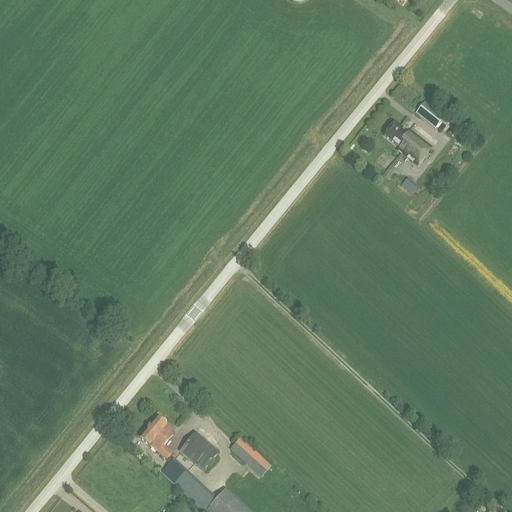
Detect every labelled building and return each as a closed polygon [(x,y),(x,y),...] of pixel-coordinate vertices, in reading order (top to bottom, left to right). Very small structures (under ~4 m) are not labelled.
[(484,20),(487,14),(477,9),(474,15),(484,20)] [(429,108),(420,119),(435,130),(444,119),(429,108)] [(384,137),(399,149),(397,152),(417,168),(432,149),(410,132),(408,134),(395,123),(384,137)] [(400,188),(412,198),(420,188),(408,179),(400,188)] [(167,427),(157,419),(140,439),(150,447),(167,460),(172,454),(164,447),(174,434),(166,427),(167,427)] [(231,439),(238,435),(233,429),(227,434),(231,439)] [(219,453),(196,434),(180,453),(203,472),(219,453)] [(261,479),(271,468),(240,440),(231,451),(261,479)] [(162,474),(190,501),(201,489),(173,463),(162,474)] [(220,511),(213,505),(217,500),(212,495),(199,509),(202,511),(220,511)]
